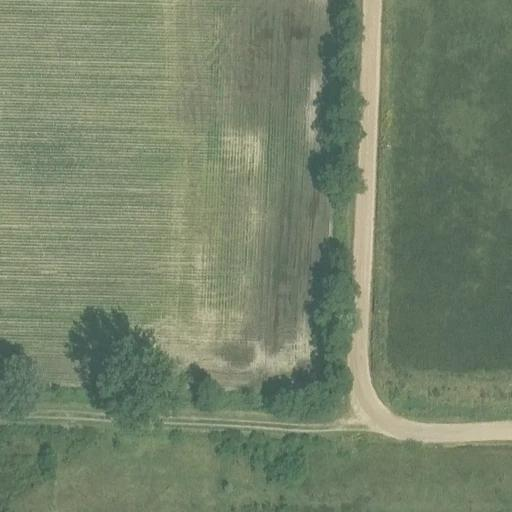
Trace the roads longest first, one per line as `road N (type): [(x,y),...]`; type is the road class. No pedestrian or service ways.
road 1 (track): [(371,0),(351,428)]
road 2 (track): [(351,428),(0,417)]
road 3 (track): [(511,433),(351,428)]
